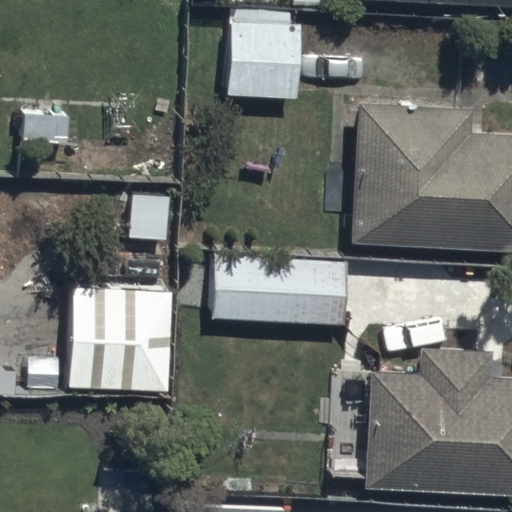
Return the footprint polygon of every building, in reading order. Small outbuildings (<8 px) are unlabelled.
[(292,11),(223,7),(219,81),(288,85),(292,11)] [(351,89),(345,229),(511,236),(511,119),(462,117),(463,94),(351,89)] [(339,250),(209,244),(206,307),(336,313),(339,250)] [(163,282),(64,282),(63,381),(162,382),(163,282)] [(361,357),(356,476),(511,482),(511,364),(481,363),(482,336),(412,333),(411,359),(361,357)] [(150,511),(153,464),(97,462),(94,511),(150,511)] [(196,497),(195,511),(279,511),(280,499),(196,497)]
